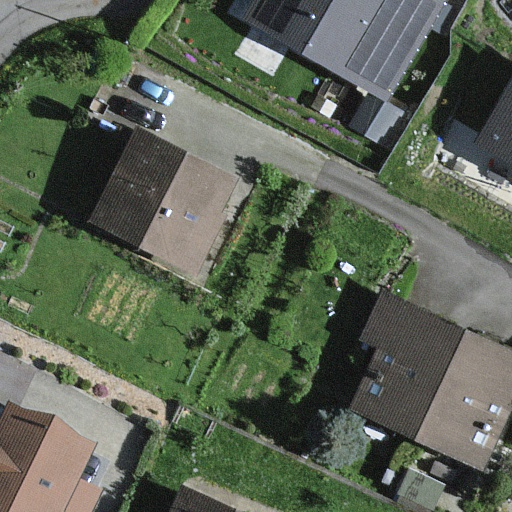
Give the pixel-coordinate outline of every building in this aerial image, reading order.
[(241,0),(234,13),(363,97),(342,130),(376,152),(403,110),(384,98),(448,0),(241,0)] [(511,157),(511,91),(483,140),(511,157)] [(228,187),(128,139),(86,225),(186,274),(228,187)] [(511,402),(511,353),(388,291),(364,338),(388,349),(359,407),(479,467),(511,402)] [(97,441),(9,400),(0,418),(0,511),(86,511),(98,487),(78,475),(97,441)] [(245,511),(185,482),(170,511),(245,511)]
